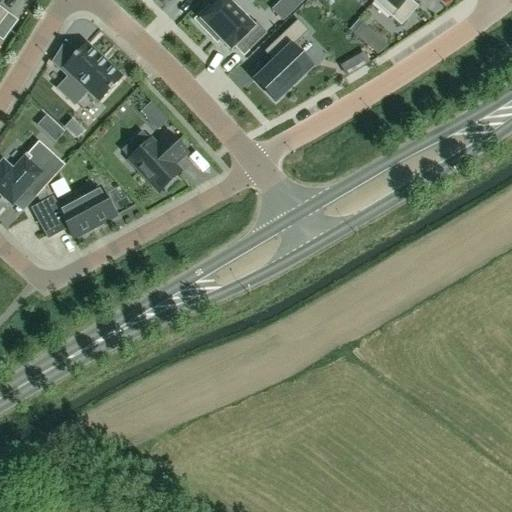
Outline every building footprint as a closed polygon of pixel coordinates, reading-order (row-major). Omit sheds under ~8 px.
[(0,0),(0,39),(3,42),(19,21),(0,8),(0,5),(3,0),(0,0)] [(208,7),(194,21),(208,34),(210,32),(230,52),(239,44),(247,52),(266,34),(257,24),(254,27),(226,0),(220,0),(211,10),(208,7)] [(375,0),(373,2),(401,27),(418,7),(409,0),(375,0)] [(274,63),(254,81),(275,103),(311,68),(291,48),(308,32),(297,21),(264,53),(274,63)] [(122,79),(85,45),(77,54),(65,42),(52,64),(68,78),(57,90),(75,106),(88,92),(100,103),(122,79)] [(157,132),(168,121),(158,111),(148,122),(157,132)] [(65,127),(77,138),(84,131),(72,120),(65,127)] [(46,135),(55,143),(65,133),(56,125),(46,135)] [(129,160),(159,193),(180,173),(172,165),(176,161),(177,162),(187,153),(169,134),(155,147),(150,141),(129,160)] [(36,198),(65,166),(39,143),(27,155),(31,158),(28,162),(24,158),(13,171),(3,162),(0,165),(0,195),(12,206),(27,190),(36,198)] [(115,217),(100,189),(59,211),(53,199),(32,210),(48,240),(67,229),(73,240),(115,217)]
